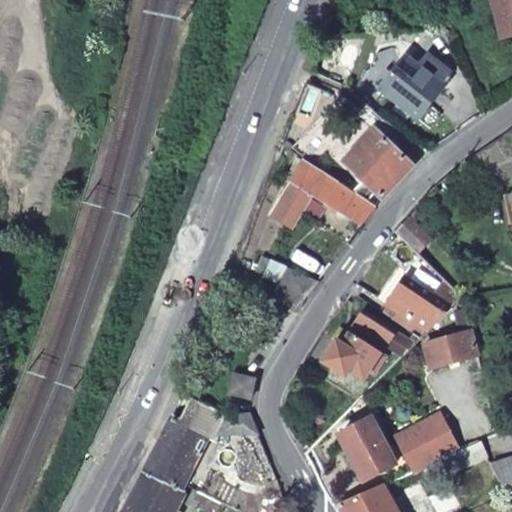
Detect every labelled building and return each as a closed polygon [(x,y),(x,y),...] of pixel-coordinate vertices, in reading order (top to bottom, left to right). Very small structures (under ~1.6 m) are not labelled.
[(0,70),(6,44),(9,30),(0,27),(0,70)] [(22,48),(6,44),(0,70),(0,107),(7,110),(22,48)] [(375,90),(414,119),(436,88),(414,72),(418,68),(400,55),(375,90)] [(356,115),(369,128),(339,158),(375,195),(408,165),(379,135),(391,123),(370,102),(356,115)] [(370,200),(301,160),(270,212),(289,223),(305,193),(299,190),(301,186),(358,218),(370,200)] [(406,215),(393,230),(415,252),(426,237),(406,215)] [(304,294),(307,296),(317,280),(273,262),(269,273),(281,279),(274,297),(298,307),(304,294)] [(397,312),(393,320),(413,332),(420,337),(459,297),(444,282),(434,298),(405,279),(387,306),(397,312)] [(397,312),(387,306),(382,313),(393,320),(397,312)] [(420,337),(413,332),(409,340),(363,311),(344,341),(338,338),(323,360),(347,375),(349,370),(365,379),(371,369),(376,373),(387,357),(382,354),(387,346),(402,355),(414,342),(420,337)] [(477,354),(467,321),(444,327),(447,337),(425,343),(432,367),(477,354)] [(402,355),(376,381),(392,396),(406,380),(409,382),(420,372),(417,369),(419,367),(414,342),(402,355)] [(231,394),(247,397),(252,378),(235,374),(231,394)] [(145,470),(179,487),(182,481),(205,436),(217,441),(255,428),(246,407),(222,413),(185,393),(145,470)] [(365,393),(354,404),(362,412),(372,401),(365,393)] [(397,435),(417,469),(450,455),(462,450),(440,412),(397,435)] [(340,434),(366,479),(396,463),(370,417),(340,434)] [(462,450),(450,455),(458,472),(489,459),(481,441),(462,450)] [(511,456),(490,463),(505,491),(511,488),(511,456)] [(123,511),(175,511),(186,491),(179,487),(145,470),(123,511)] [(339,511),(398,511),(383,484),(336,505),(339,511)]
